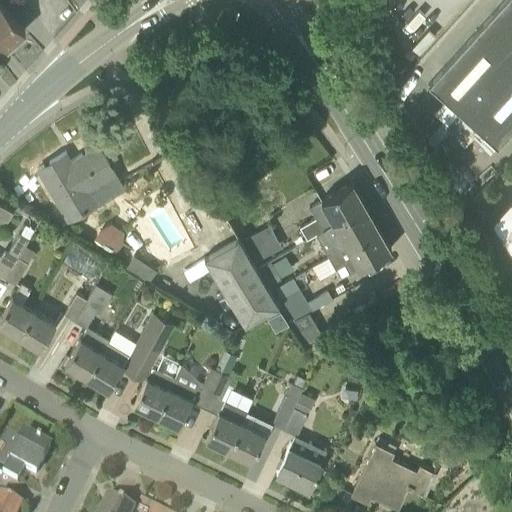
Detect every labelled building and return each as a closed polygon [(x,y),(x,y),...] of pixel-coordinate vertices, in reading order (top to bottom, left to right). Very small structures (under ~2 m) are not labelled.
[(511,0),(503,0),(428,84),(462,115),(511,59),(511,0)] [(0,41),(5,47),(25,30),(0,2),(0,41)] [(497,146),(511,129),(511,59),(462,115),(497,146)] [(38,169),(59,203),(68,219),(95,203),(87,190),(114,174),(98,145),(71,161),(66,153),(38,169)] [(315,234),(334,222),(334,221),(365,204),(352,181),(321,199),(309,206),(315,217),(299,226),(307,238),(315,234)] [(511,191),(490,215),(511,249),(511,191)] [(334,221),(334,222),(343,237),(324,248),(327,255),(378,226),(365,204),(334,221)] [(0,224),(0,225),(4,227),(11,215),(0,208),(0,224)] [(110,218),(96,235),(115,250),(129,232),(110,218)] [(258,260),(267,255),(261,244),(278,235),(272,224),(246,238),(258,260)] [(349,272),(391,248),(378,226),(327,255),(335,268),(344,263),(349,272)] [(19,233),(8,250),(0,263),(0,274),(5,278),(18,256),(29,239),(19,233)] [(245,326),(279,306),(238,238),(204,258),(245,326)] [(28,262),(18,256),(5,278),(15,284),(28,262)] [(271,259),(260,266),(270,283),(281,276),(271,259)] [(73,319),(87,297),(96,283),(103,271),(94,265),(78,292),(77,291),(63,313),(73,319)] [(0,313),(0,324),(17,335),(33,309),(21,301),(30,286),(21,280),(11,296),(11,295),(0,313)] [(86,327),(97,309),(101,311),(112,293),(96,283),(87,297),(73,319),(86,327)] [(283,302),(294,320),(309,312),(313,309),(302,291),(283,302)] [(55,322),(33,309),(17,335),(39,348),(55,322)] [(133,373),(153,336),(163,317),(153,311),(130,354),(107,341),(101,350),(85,376),(107,390),(121,367),(133,373)] [(309,312),(294,320),(289,323),(296,336),(316,324),(309,312)] [(151,364),(163,342),(174,323),(163,317),(153,336),(133,373),(144,380),(132,404),(156,415),(174,376),(151,364)] [(85,376),(101,350),(107,341),(108,340),(86,327),(80,337),(79,337),(63,363),(85,376)] [(211,365),(203,381),(200,379),(197,387),(174,376),(156,415),(179,426),(190,401),(203,407),(221,370),(211,365)] [(228,449),(241,422),(246,411),(220,399),(232,375),(221,370),(203,407),(216,413),(204,438),(228,449)] [(282,428),(293,405),(302,386),(292,381),(271,423),(282,428)] [(307,412),(293,405),(282,428),(296,435),(307,412)] [(264,433),(241,422),(228,449),(251,460),(264,433)] [(23,437),(13,454),(2,474),(16,482),(24,469),(35,476),(49,451),(39,446),(39,444),(37,443),(36,444),(23,437)] [(304,454),(288,446),(276,472),(307,487),(326,449),(310,441),(304,454)] [(407,487),(411,489),(422,494),(433,469),(420,463),(417,471),(390,457),(393,451),(375,443),(350,494),(367,502),(370,495),(397,508),(407,487)] [(0,499),(0,511),(19,511),(21,509),(0,499)] [(100,511),(130,511),(106,500),(100,511)]
